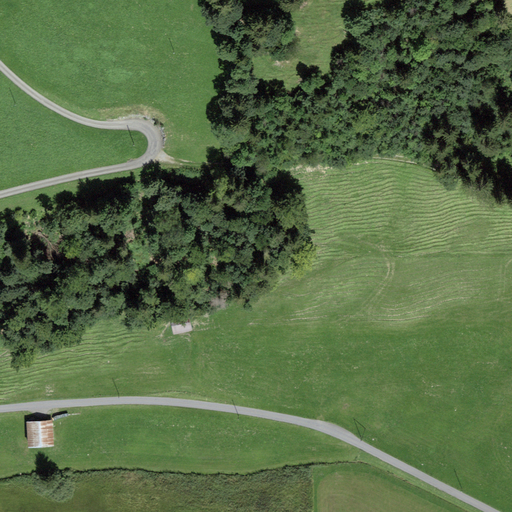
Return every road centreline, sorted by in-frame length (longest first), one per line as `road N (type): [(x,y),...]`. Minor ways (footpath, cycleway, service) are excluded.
road 1 (unclassified): [(0,410),(146,400),(298,421),(361,444),(491,511)]
road 2 (track): [(153,154),(188,165),(401,158),(511,193)]
